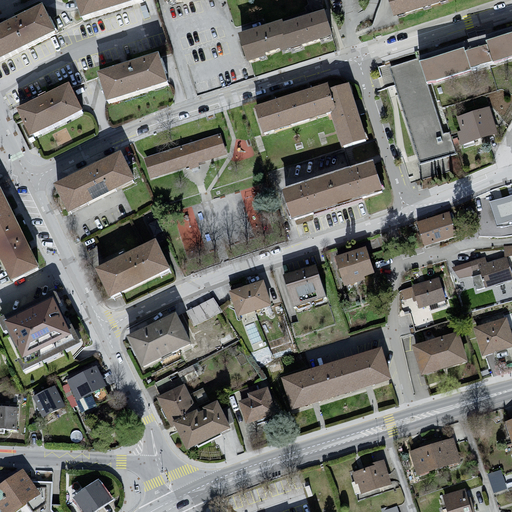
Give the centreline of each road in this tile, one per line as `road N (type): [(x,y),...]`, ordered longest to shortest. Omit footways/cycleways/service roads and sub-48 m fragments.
road 1 (residential): [(357,56),(130,130),(29,179)]
road 2 (residential): [(103,329),(229,272),(406,213)]
road 3 (residential): [(511,243),(398,269),(392,330),(419,417)]
road 4 (tertiary): [(419,417),(197,491)]
road 5 (unknown): [(0,84),(157,17)]
road 6 (residential): [(103,329),(29,179)]
road 7 (residential): [(406,213),(357,56)]
road 8 (residential): [(357,56),(511,8)]
road 9 (residential): [(0,457),(143,465)]
